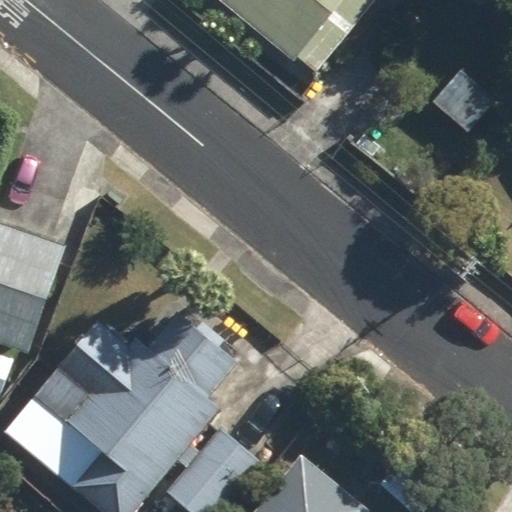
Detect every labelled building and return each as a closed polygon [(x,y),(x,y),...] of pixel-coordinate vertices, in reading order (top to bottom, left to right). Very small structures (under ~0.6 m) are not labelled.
[(295,59),(315,75),(377,0),(212,0),(290,65),(295,59)] [(499,91),(467,63),(429,105),(462,134),(499,91)] [(473,155),(487,169),(502,151),(488,139),(473,155)] [(0,353),(21,360),(60,249),(0,228),(0,353)] [(2,434),(94,511),(132,511),(217,413),(203,400),(232,365),(173,316),(143,352),(129,340),(120,350),(92,326),(2,434)] [(165,493),(188,511),(218,511),(259,464),(217,430),(165,493)]
